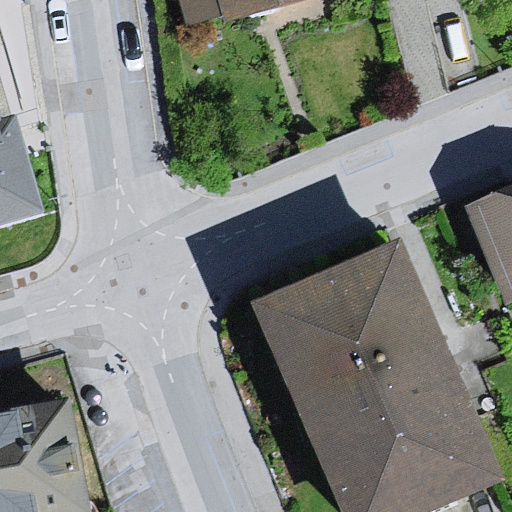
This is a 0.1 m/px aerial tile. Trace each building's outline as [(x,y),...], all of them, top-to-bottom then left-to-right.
[(184,0),(187,9),(221,0),(226,0),(233,20),(307,0),(184,0)] [(5,114),(0,115),(0,225),(47,213),(15,111),(5,114)] [(511,211),(485,222),(511,287),(511,211)] [(511,461),(422,268),(268,321),(358,511),(477,511),(511,498),(511,461)] [(99,511),(81,411),(0,425),(0,511),(99,511)]
